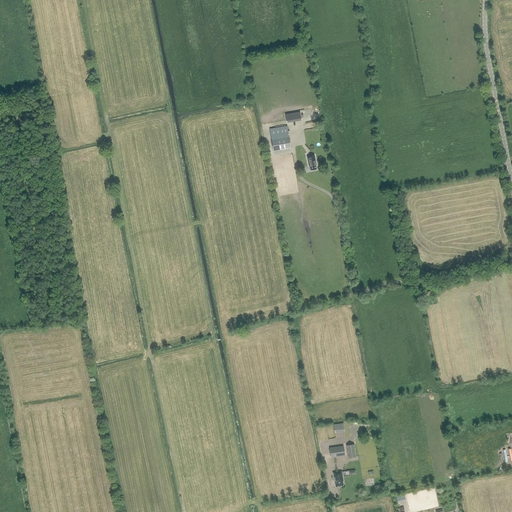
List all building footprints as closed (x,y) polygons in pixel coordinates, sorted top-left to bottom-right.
[(287,126),(269,129),(273,151),(290,148),(287,126)] [(316,165),(314,155),(307,157),(309,166),(316,165)] [(334,432),(344,431),(343,423),(333,424),(334,432)] [(356,457),(354,444),(346,446),(348,458),(356,457)] [(343,446),(329,448),(331,458),(345,456),(343,446)] [(342,487),(342,485),(341,483),(342,483),(340,474),(332,475),(333,482),(334,482),(335,488),(342,487)]
